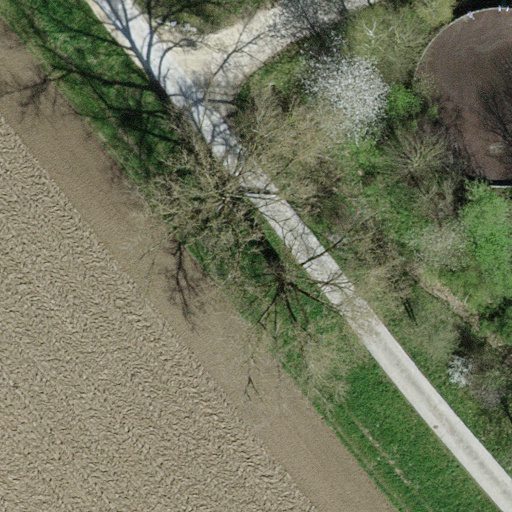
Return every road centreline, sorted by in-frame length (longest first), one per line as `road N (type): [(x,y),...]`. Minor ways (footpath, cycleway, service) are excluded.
road 1 (track): [(511,498),(406,377),(112,0)]
road 2 (track): [(181,89),(296,0)]
